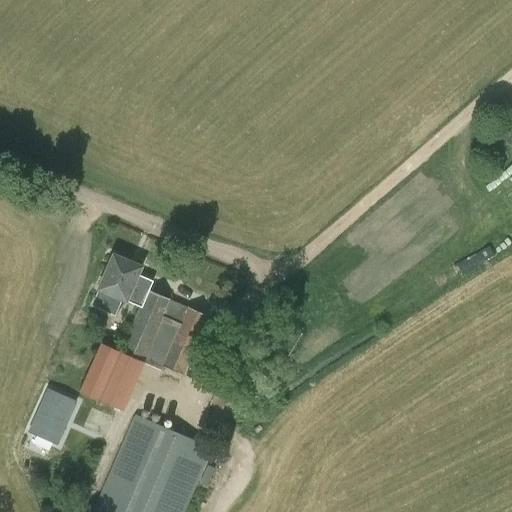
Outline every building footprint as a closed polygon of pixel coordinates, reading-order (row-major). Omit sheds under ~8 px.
[(121,353),(142,363),(168,301),(147,292),(150,286),(136,280),(141,270),(114,258),(99,292),(98,292),(92,306),(114,316),(120,301),(126,304),(127,302),(140,308),(121,353)] [(168,300),(168,301),(142,363),(121,353),(100,345),(79,393),(122,412),(143,363),(161,372),(162,367),(182,375),(207,318),(188,309),(188,308),(168,300)] [(76,399),(46,387),(28,431),(57,443),(76,399)] [(210,417),(223,423),(230,406),(218,400),(210,417)] [(93,428),(100,411),(75,402),(69,419),(93,428)] [(183,511),(211,449),(134,415),(91,511),(183,511)]
